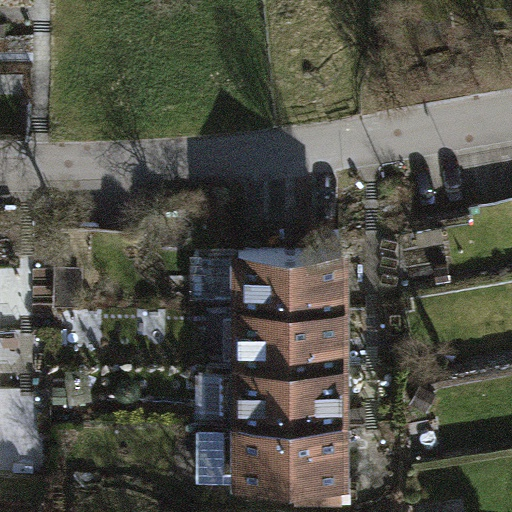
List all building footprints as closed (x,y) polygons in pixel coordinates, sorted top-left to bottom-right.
[(408,234),(410,250),(443,246),(441,230),(408,234)] [(343,306),(344,247),(241,248),(240,252),(202,253),(194,276),(194,297),(240,298),(240,306),(343,306)] [(343,306),(240,306),(240,364),(343,363),(343,306)] [(343,363),(240,364),(241,423),(344,422),(343,363)] [(436,393),(420,384),(412,400),(427,409),(436,393)] [(344,422),(241,423),(240,428),(200,428),(200,471),(208,480),(240,479),(240,481),(296,481),(341,480),(343,480),(344,422)] [(342,501),(341,480),(296,481),(297,501),(342,501)]
